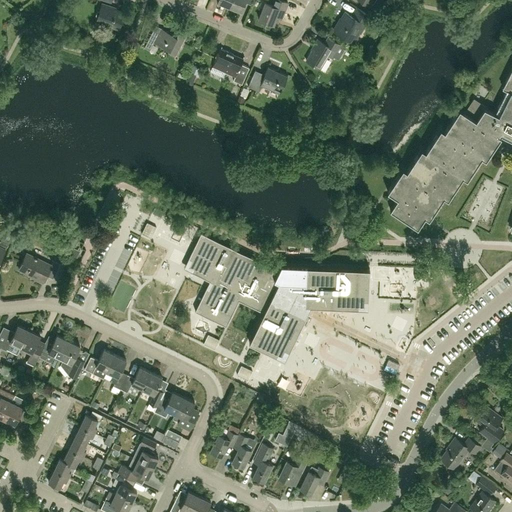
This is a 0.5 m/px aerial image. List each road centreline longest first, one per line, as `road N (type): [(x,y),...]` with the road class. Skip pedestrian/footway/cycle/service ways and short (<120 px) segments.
road 1 (residential): [(188,462),(212,401),(203,376),(60,305),(0,309)]
road 2 (residential): [(332,511),(388,499),(434,413),(477,360)]
road 3 (residential): [(316,0),(294,36),(277,43),(169,0)]
